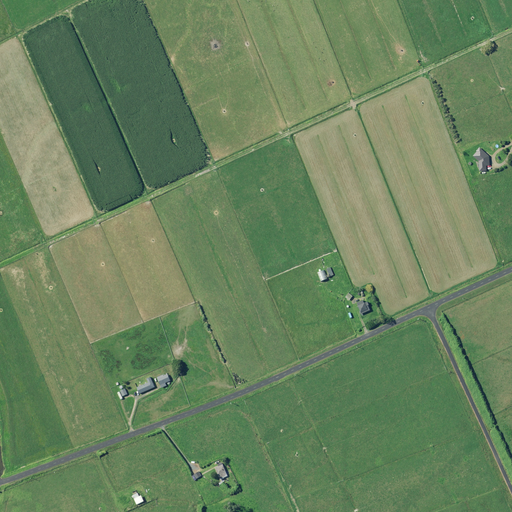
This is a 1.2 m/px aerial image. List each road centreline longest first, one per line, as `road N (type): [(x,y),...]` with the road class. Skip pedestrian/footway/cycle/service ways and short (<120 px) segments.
road 1 (tertiary): [(428,307),(240,393),(0,482)]
road 2 (residential): [(428,307),(511,488)]
